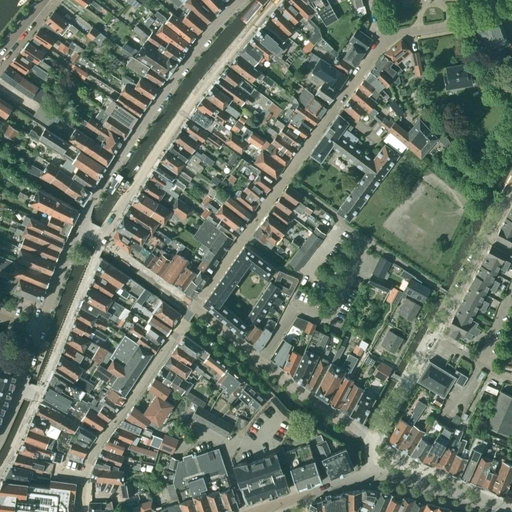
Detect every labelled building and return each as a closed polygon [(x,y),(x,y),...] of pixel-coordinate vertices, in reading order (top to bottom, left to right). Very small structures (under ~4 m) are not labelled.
[(103,8),(92,0),(74,0),(85,7),(88,2),(101,11),(103,8)] [(141,4),(135,0),(131,0),(129,3),(136,9),(141,4)] [(180,0),(183,3),(183,4),(191,10),(206,24),(215,16),(197,0),(186,0),(187,0),(186,0),(180,0)] [(202,0),(216,15),(226,6),(220,0),(202,0)] [(309,33),(311,35),(314,32),(312,30),(314,28),(306,20),(285,0),(283,0),(276,9),(292,24),(293,25),(299,20),(310,31),(309,33)] [(313,14),(299,0),(285,0),(306,20),(313,14)] [(299,0),(313,14),(315,11),(316,13),(318,12),(316,10),(315,7),(313,8),(307,2),(310,1),(310,0),(299,0)] [(310,0),(310,1),(315,7),(316,10),(318,12),(326,26),(327,26),(325,23),(336,17),(337,20),(338,20),(331,7),(328,9),(324,3),(328,1),(327,0),(310,0)] [(352,0),(354,8),(364,4),(363,0),(352,0)] [(284,33),(287,36),(288,35),(292,36),(295,32),(295,28),(296,27),(293,25),(292,24),(276,9),(268,18),(284,33)] [(197,34),(206,24),(191,10),(182,22),(193,31),(197,34)] [(74,35),(78,31),(71,24),(54,11),(39,29),(54,38),(58,33),(61,35),(67,29),(74,35)] [(112,14),(108,12),(102,19),(106,23),(112,14)] [(155,15),(157,17),(165,23),(186,41),(190,44),(197,34),(193,31),(182,22),(172,14),(167,21),(165,19),(166,19),(158,12),(155,15)] [(165,23),(157,17),(153,21),(162,27),(157,33),(184,53),(190,44),(186,41),(165,23)] [(254,35),(274,52),(280,58),(287,49),(286,48),(292,41),(287,36),(284,33),(268,18),(254,35)] [(508,45),(511,42),(511,34),(506,36),(500,20),(477,29),(486,52),(508,44),(508,45)] [(147,35),(136,26),(133,31),(144,39),(147,35)] [(102,48),(109,40),(99,32),(93,27),(86,35),(89,37),(92,40),(102,48)] [(64,44),(54,38),(39,29),(32,38),(48,49),(53,42),(59,46),(57,49),(65,55),(69,48),(64,44)] [(356,46),(365,35),(357,29),(349,41),(356,46)] [(173,59),(177,62),(184,53),(157,33),(154,31),(147,41),(173,59)] [(254,35),(247,44),(239,53),(255,65),(253,67),(264,76),(269,71),(268,70),(257,61),(262,55),(267,60),(272,54),(275,57),(273,59),(282,67),(285,63),(280,58),(274,52),(254,35)] [(372,40),(365,35),(356,46),(364,52),(372,40)] [(389,66),(398,73),(399,73),(402,71),(397,64),(411,53),(401,40),(385,53),(392,62),(389,66)] [(173,59),(147,41),(144,45),(139,52),(125,42),(121,47),(123,49),(133,56),(135,57),(167,76),(177,62),(173,59)] [(85,50),(72,42),(69,47),(81,55),(85,50)] [(44,54),(28,43),(20,52),(48,71),(50,67),(40,60),(44,54)] [(103,49),(108,52),(108,53),(112,48),(107,44),(103,49)] [(354,66),(343,58),(338,55),(339,55),(332,48),(328,44),(324,48),(329,52),(336,58),(331,65),(348,76),(354,66)] [(343,58),(354,66),(364,52),(353,44),(343,58)] [(167,76),(135,57),(133,56),(123,49),(122,52),(131,58),(127,64),(160,85),(167,76)] [(81,56),(75,52),(70,60),(76,64),(81,56)] [(418,53),(412,54),(415,66),(415,69),(421,68),(418,53)] [(10,64),(25,74),(29,67),(36,72),(35,74),(44,80),(48,74),(18,54),(10,64)] [(264,76),(253,67),(238,55),(229,65),(251,82),(256,77),(260,81),(264,76)] [(383,55),(370,72),(384,85),(386,86),(391,79),(398,85),(400,83),(398,73),(389,66),(392,62),(383,55)] [(87,60),(81,57),(78,63),(84,66),(87,60)] [(122,62),(115,58),(113,62),(120,67),(122,62)] [(322,79),(324,80),(338,90),(348,76),(331,65),(320,58),(311,71),(314,73),(322,79)] [(445,88),(472,84),(469,69),(466,69),(465,64),(446,68),(447,75),(443,76),(445,88)] [(50,96),(39,89),(22,77),(8,66),(0,75),(0,76),(4,79),(40,104),(41,105),(40,106),(33,116),(45,123),(51,127),(54,122),(55,123),(58,118),(49,112),(42,107),(50,96)] [(252,99),(257,102),(263,95),(258,91),(255,88),(250,94),(240,86),(244,80),(240,78),(227,68),(220,76),(252,99)] [(389,97),(381,88),(384,85),(370,72),(370,71),(365,79),(385,98),(387,99),(389,97)] [(269,73),(265,78),(272,85),(277,80),(269,73)] [(322,79),(314,73),(311,79),(319,84),(322,79)] [(495,88),(484,74),(474,82),(486,95),(495,88)] [(105,84),(90,75),(86,81),(101,91),(105,84)] [(134,89),(151,99),(158,88),(141,77),(137,85),(133,83),(134,81),(125,75),(121,81),(126,84),(134,89)] [(220,76),(213,85),(233,99),(241,105),(246,99),(248,100),(247,101),(254,106),(257,102),(252,99),(220,76)] [(385,98),(365,79),(358,87),(375,101),(378,96),(385,102),(388,100),(387,99),(385,98)] [(314,96),(327,106),(338,90),(324,80),(314,96)] [(151,99),(134,89),(126,84),(120,94),(144,109),(151,99)] [(228,105),(233,99),(213,85),(205,95),(236,118),(240,113),(228,105)] [(278,86),(276,88),(279,90),(278,91),(290,102),(293,97),(278,86)] [(56,87),(53,92),(60,97),(63,92),(56,87)] [(302,93),(297,101),(300,105),(318,119),(327,106),(314,96),(301,87),(298,90),(302,93)] [(350,98),(366,111),(373,117),(388,129),(392,124),(384,117),(383,119),(377,114),(378,113),(372,108),(376,102),(375,101),(358,87),(350,98)] [(60,97),(53,92),(50,96),(42,107),(49,112),(56,101),(60,97)] [(138,117),(144,109),(120,94),(116,102),(119,104),(138,117)] [(266,117),(265,118),(268,121),(269,121),(272,117),(279,108),(277,107),(263,95),(257,102),(269,112),(266,117)] [(131,128),(138,117),(119,104),(116,102),(108,97),(101,108),(102,109),(131,128)] [(196,107),(221,125),(228,115),(203,97),(196,107)] [(304,139),(318,119),(300,105),(297,101),(296,100),(293,97),(290,102),(297,108),(296,110),(293,108),(290,108),(285,114),(286,116),(292,121),(289,125),(287,127),(299,136),(304,139)] [(12,107),(0,98),(0,115),(5,118),(12,107)] [(366,111),(350,98),(343,108),(357,121),(364,113),(366,111)] [(404,113),(394,100),(388,105),(398,117),(404,113)] [(223,126),(221,125),(196,107),(194,110),(189,117),(205,128),(209,124),(219,131),(220,130),(223,126)] [(93,120),(102,126),(123,140),(131,128),(102,109),(93,120)] [(263,122),(265,118),(266,117),(261,113),(260,114),(255,110),(252,114),(263,122)] [(331,146),(343,129),(348,121),(338,114),(310,154),(320,162),(331,146)] [(76,120),(85,126),(119,147),(123,140),(102,126),(93,120),(91,118),(88,123),(78,116),(76,120)] [(241,117),(237,121),(243,125),(246,121),(241,117)] [(188,119),(180,130),(199,143),(199,142),(201,143),(205,138),(214,145),(219,149),(223,144),(188,119)] [(437,139),(419,119),(408,133),(395,122),(388,130),(421,159),(437,139)] [(297,149),(304,139),(299,136),(287,127),(277,120),(275,123),(282,129),(278,134),(297,149)] [(237,121),(234,125),(231,129),(237,133),(243,125),(237,121)] [(19,133),(8,125),(2,133),(14,141),(19,133)] [(85,126),(84,129),(95,137),(96,135),(98,136),(95,141),(114,154),(119,147),(85,126)] [(69,144),(45,128),(40,137),(36,134),(37,134),(35,133),(35,132),(31,130),(29,134),(61,155),(62,155),(98,179),(105,167),(78,149),(76,152),(77,154),(78,154),(73,160),(63,153),(69,144)] [(271,144),(276,148),(291,158),(297,149),(278,134),(270,128),(268,130),(269,131),(269,132),(276,137),(271,144)] [(114,154),(95,141),(76,129),(68,139),(107,165),(114,154)] [(241,136),(245,138),(250,142),(251,141),(262,150),(263,148),(266,150),(264,152),(268,155),(274,148),(253,132),(252,132),(247,129),(241,136)] [(357,140),(343,129),(331,146),(366,172),(336,213),(348,221),(398,156),(384,145),(372,161),(357,150),(362,143),(357,140)] [(199,143),(180,130),(174,140),(201,160),(211,166),(214,162),(202,154),(201,155),(194,150),(199,143)] [(225,142),(234,148),(242,154),(248,144),(250,142),(245,138),(243,141),(232,133),(225,142)] [(401,142),(392,135),(386,143),(395,151),(401,142)] [(174,140),(167,150),(185,163),(200,174),(203,169),(203,168),(198,164),(201,160),(174,140)] [(276,148),(270,157),(285,167),(291,158),(276,148)] [(167,150),(160,161),(178,173),(190,181),(192,178),(183,172),(182,173),(180,171),(185,163),(167,150)] [(270,157),(262,151),(254,163),(276,178),(284,167),(270,157)] [(227,163),(231,166),(238,156),(234,153),(227,163)] [(52,159),(49,163),(57,168),(60,164),(52,159)] [(178,173),(160,161),(154,170),(173,183),(183,190),(186,186),(174,177),(178,173)] [(262,191),(266,194),(274,181),(260,171),(245,161),(243,165),(257,175),(252,183),(262,191)] [(57,168),(49,163),(43,172),(32,165),(29,172),(39,178),(50,183),(51,181),(83,202),(91,190),(59,170),(57,168)] [(62,165),(59,170),(91,190),(98,179),(79,167),(73,163),(69,169),(62,165)] [(242,165),(238,172),(241,174),(246,168),(242,165)] [(154,170),(148,179),(166,191),(176,198),(179,194),(170,188),(173,183),(154,170)] [(237,179),(231,174),(227,180),(233,184),(237,179)] [(221,181),(215,177),(214,177),(211,181),(217,186),(221,181)] [(148,179),(140,191),(170,210),(173,206),(161,198),(166,191),(148,179)] [(235,199),(252,214),(266,194),(262,191),(252,183),(250,181),(243,191),(242,190),(241,191),(240,191),(238,191),(233,198),(235,199)] [(288,186),(281,195),(303,211),(306,208),(297,201),(302,195),(288,186)] [(212,199),(213,197),(216,193),(217,192),(211,188),(207,194),(212,199)] [(45,210),(45,211),(52,214),(73,223),(78,212),(38,189),(35,194),(32,193),(29,197),(20,192),(18,197),(19,197),(25,200),(45,210)] [(170,210),(140,191),(132,203),(164,224),(170,215),(178,221),(181,217),(186,220),(193,210),(178,199),(173,206),(170,210)] [(216,193),(213,197),(222,204),(245,223),(252,214),(235,199),(233,198),(229,195),(224,201),(223,200),(223,199),(216,193)] [(206,207),(208,203),(212,199),(208,195),(201,203),(206,207)] [(303,211),(281,195),(275,205),(287,215),(292,209),(300,215),(303,211)] [(208,203),(206,207),(210,211),(215,214),(222,219),(239,232),(245,223),(222,204),(217,210),(213,207),(208,203)] [(275,205),(267,215),(286,229),(293,219),(287,215),(275,205)] [(152,235),(165,243),(165,242),(168,244),(171,240),(159,231),(158,231),(157,231),(157,232),(153,230),(157,224),(130,207),(123,217),(146,231),(152,235)] [(306,208),(303,211),(309,215),(312,211),(306,207),(306,208)] [(211,212),(206,209),(201,216),(205,219),(208,216),(211,212)] [(46,225),(67,235),(73,223),(52,214),(46,225)] [(271,229),(281,236),(286,229),(267,215),(259,225),(263,228),(268,232),(271,229)] [(205,219),(205,220),(207,222),(233,240),(239,232),(222,219),(221,219),(217,224),(211,220),(212,219),(210,217),(208,216),(205,219)] [(115,229),(118,230),(138,244),(146,231),(123,217),(115,229)] [(30,218),(26,226),(41,233),(42,232),(65,241),(67,235),(46,225),(30,218)] [(511,221),(506,218),(500,228),(511,234),(511,221)] [(205,220),(193,237),(202,244),(208,248),(221,258),(233,240),(207,222),(205,220)] [(271,229),(268,232),(263,228),(259,225),(252,235),(271,249),(281,236),(271,229)] [(17,229),(15,233),(22,236),(22,234),(61,250),(65,241),(42,232),(41,233),(26,226),(24,232),(17,229)] [(313,233),(322,240),(328,231),(325,229),(322,232),(316,228),(313,233)] [(511,234),(500,228),(495,239),(510,247),(511,243),(511,234)] [(131,256),(142,263),(150,252),(138,244),(118,230),(114,237),(115,241),(132,255),(131,256)] [(146,231),(138,244),(150,252),(154,246),(160,250),(160,249),(165,243),(152,235),(146,231)] [(322,240),(313,233),(309,238),(318,245),(322,240)] [(20,249),(56,262),(60,250),(25,237),(22,244),(20,249)] [(318,245),(309,238),(305,243),(314,250),(318,245)] [(294,239),(291,243),(297,247),(301,243),(294,239)] [(314,250),(305,243),(301,248),(310,255),(314,250)] [(208,248),(202,244),(199,247),(203,250),(202,252),(205,254),(201,259),(202,260),(214,268),(221,258),(208,248)] [(159,259),(151,270),(161,276),(175,256),(170,253),(169,255),(163,251),(160,249),(160,250),(154,246),(150,252),(159,259)] [(244,322),(224,307),(220,304),(224,299),(248,265),(268,280),(275,269),(244,246),(212,291),(203,304),(243,337),(252,344),(262,330),(256,326),(251,323),(254,320),(248,316),(244,322)] [(491,246),(486,256),(508,268),(510,263),(504,260),(506,254),(491,246)] [(310,255),(301,248),(297,254),(306,261),(310,255)] [(51,274),(56,262),(20,249),(18,254),(16,260),(51,274)] [(150,252),(142,263),(151,270),(159,259),(150,252)] [(185,267),(188,262),(176,254),(175,256),(161,276),(174,284),(185,267)] [(306,261),(297,254),(293,259),(302,266),(306,261)] [(0,270),(1,271),(45,290),(50,276),(13,262),(0,256),(0,270)] [(508,268),(486,256),(480,266),(496,274),(499,268),(505,272),(508,268)] [(376,265),(386,271),(390,263),(385,260),(380,257),(376,265)] [(102,259),(95,273),(120,289),(121,288),(127,277),(102,259)] [(302,266),(293,259),(289,264),(298,271),(302,266)] [(196,268),(200,270),(208,276),(214,268),(202,260),(196,268)] [(382,280),(386,271),(376,265),(372,274),(382,280)] [(496,274),(480,266),(475,276),(497,288),(499,283),(493,280),(496,274)] [(184,291),(192,279),(196,274),(185,267),(174,284),(184,291)] [(192,279),(184,291),(192,297),(195,296),(208,276),(200,270),(193,280),(192,279)] [(404,291),(408,293),(422,301),(428,290),(418,284),(419,281),(415,279),(416,277),(403,270),(400,276),(407,279),(407,278),(410,280),(404,291)] [(45,290),(1,271),(0,272),(0,278),(7,282),(7,293),(8,292),(18,296),(19,293),(41,302),(45,290)] [(297,280),(296,279),(296,278),(279,271),(274,285),(280,289),(280,290),(290,296),(294,289),(298,282),(298,281),(297,280)] [(95,273),(89,287),(110,299),(115,292),(127,299),(130,295),(128,294),(120,289),(95,273)] [(392,285),(371,276),(367,284),(388,293),(392,285)] [(497,288),(475,276),(470,286),(485,294),(488,288),(495,292),(497,288)] [(136,282),(128,294),(130,295),(137,299),(140,297),(146,289),(136,282)] [(280,289),(274,285),(271,283),(264,293),(280,304),(282,301),(275,297),(280,290),(280,289)] [(485,294),(470,286),(464,296),(486,308),(489,304),(482,300),(485,294)] [(89,287),(84,298),(88,301),(106,310),(120,319),(124,321),(130,312),(124,308),(121,306),(110,299),(89,287)] [(402,292),(393,288),(388,296),(397,301),(402,292)] [(264,293),(259,300),(269,306),(272,302),(278,307),(280,304),(264,293)] [(486,308),(464,296),(459,306),(474,315),(477,309),(484,312),(486,308)] [(137,300),(136,302),(141,306),(145,301),(140,297),(137,299),(137,300)] [(88,301),(84,298),(80,308),(97,317),(99,313),(108,319),(107,320),(117,325),(120,319),(106,310),(88,301)] [(411,321),(419,306),(406,299),(403,306),(405,307),(400,315),(411,321)] [(269,306),(259,300),(253,308),(263,315),(266,310),(273,314),(275,311),(269,306)] [(162,302),(153,315),(172,328),(180,315),(162,302)] [(139,306),(135,303),(131,309),(135,312),(139,306)] [(474,315),(459,306),(454,316),(476,328),(478,324),(471,320),(474,315)] [(253,308),(248,316),(254,320),(251,323),(256,326),(263,315),(253,308)] [(79,310),(76,317),(96,329),(97,326),(105,330),(108,325),(79,310)] [(147,322),(151,325),(166,336),(172,328),(153,315),(152,315),(147,322)] [(476,328),(454,316),(448,327),(453,329),(450,336),(458,340),(459,338),(463,340),(464,338),(469,341),(473,335),(476,337),(480,330),(476,328)] [(76,317),(71,330),(87,339),(91,332),(97,335),(96,336),(105,341),(108,337),(100,331),(96,329),(76,317)] [(305,331),(309,322),(297,317),(292,324),(300,326),(299,329),(305,331)] [(264,327),(262,330),(252,344),(261,351),(269,338),(276,324),(269,319),(266,324),(270,327),(268,330),(264,327)] [(309,322),(305,331),(311,334),(315,325),(309,322)] [(137,323),(135,326),(144,333),(143,334),(156,343),(160,346),(166,336),(151,325),(146,332),(142,329),(143,328),(137,323)] [(140,338),(137,343),(139,345),(152,353),(154,355),(160,346),(156,343),(143,334),(144,333),(135,326),(131,332),(140,338)] [(359,349),(355,357),(357,359),(359,360),(364,351),(365,352),(376,331),(369,327),(357,348),(359,349)] [(87,339),(71,330),(66,341),(92,357),(92,358),(96,361),(100,364),(104,366),(112,353),(87,339)] [(305,385),(328,336),(314,330),(302,357),(292,377),(305,385)] [(394,353),(402,338),(389,331),(386,338),(388,339),(383,347),(394,353)] [(341,338),(336,336),(330,333),(328,336),(305,385),(315,393),(332,364),(340,345),(341,338)] [(115,390),(124,396),(152,353),(139,345),(137,343),(125,335),(110,358),(113,360),(108,368),(114,373),(107,383),(107,384),(110,387),(111,387),(115,390)] [(195,356),(221,376),(228,368),(204,349),(184,335),(177,345),(194,356),(195,356)] [(341,338),(340,345),(332,364),(315,393),(328,401),(338,383),(345,371),(349,373),(357,359),(355,357),(349,354),(341,369),(335,365),(345,347),(344,347),(348,338),(343,335),(341,338)] [(283,369),(291,351),(296,339),(293,338),(290,345),(284,340),(270,359),(283,369)] [(65,344),(61,355),(78,366),(82,360),(83,360),(82,361),(89,365),(92,360),(85,356),(85,357),(65,344)] [(177,345),(171,355),(191,369),(192,369),(195,371),(200,375),(203,372),(197,368),(198,367),(192,362),(191,364),(189,363),(194,356),(177,345)] [(283,369),(292,377),(302,357),(291,351),(283,369)] [(61,355),(56,366),(60,369),(83,383),(85,380),(79,376),(84,369),(78,366),(61,355)] [(191,369),(171,355),(165,363),(187,379),(187,378),(190,379),(192,377),(189,376),(187,375),(191,369)] [(468,378),(456,371),(453,375),(429,361),(416,381),(444,398),(452,384),(461,389),(468,378)] [(385,382),(392,368),(381,362),(373,375),(385,382)] [(0,420),(7,402),(17,370),(0,364),(0,420)] [(114,373),(99,364),(93,373),(107,383),(114,373)] [(74,386),(86,392),(88,394),(94,386),(85,380),(83,383),(60,369),(56,366),(53,373),(73,385),(74,386)] [(197,406),(201,408),(205,403),(188,392),(192,385),(191,384),(188,382),(163,366),(155,377),(181,395),(198,406),(197,406)] [(228,368),(221,376),(212,388),(215,390),(219,384),(225,389),(236,375),(228,368)] [(338,383),(328,401),(338,408),(349,390),(352,384),(352,383),(353,381),(347,377),(349,373),(345,371),(338,383)] [(201,376),(208,381),(211,377),(204,372),(201,376)] [(68,396),(80,402),(82,400),(81,399),(86,392),(74,386),(73,385),(53,373),(49,383),(68,396)] [(233,402),(235,403),(238,398),(243,393),(241,391),(247,385),(236,375),(225,389),(233,395),(236,398),(233,402)] [(157,395),(172,406),(175,402),(166,396),(171,389),(155,378),(147,388),(157,395)] [(80,402),(68,396),(49,383),(42,396),(67,411),(70,405),(75,409),(72,414),(81,420),(83,416),(84,414),(76,409),(80,402)] [(361,394),(363,391),(364,390),(358,387),(352,383),(352,384),(349,390),(338,408),(349,416),(361,394)] [(257,393),(247,385),(241,391),(243,393),(238,398),(235,403),(232,406),(237,410),(241,405),(240,404),(242,401),(243,401),(247,405),(257,393)] [(115,390),(111,387),(110,387),(104,394),(106,395),(106,396),(110,398),(120,405),(126,398),(124,396),(115,390)] [(361,394),(349,416),(361,424),(375,398),(363,391),(361,394)] [(511,430),(511,396),(500,391),(485,426),(509,437),(511,430)] [(266,400),(257,393),(247,405),(253,410),(255,408),(257,410),(266,400)] [(114,414),(120,405),(110,398),(106,396),(106,395),(97,407),(97,408),(99,409),(100,410),(104,406),(110,411),(114,414)] [(166,416),(172,406),(157,395),(150,404),(166,416)] [(287,409),(275,396),(271,400),(283,414),(294,421),(297,416),(287,409)] [(444,401),(437,397),(433,402),(440,407),(444,401)] [(76,409),(84,414),(83,416),(81,420),(100,431),(107,422),(89,410),(91,408),(89,407),(91,405),(92,404),(90,403),(89,402),(88,401),(87,403),(82,400),(80,402),(76,409)] [(387,442),(398,449),(401,444),(413,426),(420,414),(425,405),(419,401),(412,411),(414,412),(407,424),(400,420),(387,442)] [(82,462),(84,458),(88,447),(90,445),(77,440),(71,438),(71,439),(67,437),(65,439),(63,438),(65,431),(71,420),(42,404),(40,404),(39,404),(39,405),(34,415),(29,428),(51,436),(51,437),(55,438),(55,439),(57,440),(58,444),(63,443),(70,446),(67,455),(69,457),(68,458),(82,463),(82,462)] [(143,414),(159,425),(166,416),(150,404),(143,414)] [(94,406),(91,405),(89,407),(91,408),(89,410),(107,422),(114,414),(110,411),(104,406),(100,410),(99,409),(97,408),(97,407),(94,406)] [(203,410),(201,408),(197,406),(191,418),(197,421),(203,410)] [(149,429),(151,426),(156,429),(159,425),(143,414),(133,407),(125,417),(132,422),(143,427),(149,429)] [(197,421),(203,424),(209,413),(203,410),(197,421)] [(209,413),(203,424),(208,427),(215,416),(209,413)] [(451,422),(456,425),(461,418),(456,414),(451,422)] [(208,427),(214,431),(220,419),(215,416),(208,427)] [(240,430),(247,421),(246,420),(240,417),(238,416),(234,427),(240,430)] [(149,429),(143,427),(132,422),(124,419),(118,427),(136,434),(138,435),(140,430),(143,432),(143,433),(151,436),(153,431),(149,429)] [(220,434),(226,423),(220,419),(214,431),(220,434)] [(410,455),(422,461),(424,456),(444,425),(433,419),(431,422),(430,424),(410,455)] [(77,440),(90,445),(92,441),(96,435),(79,425),(71,420),(65,431),(73,435),(75,431),(79,434),(77,440)] [(398,449),(410,455),(430,424),(426,421),(425,422),(423,424),(424,425),(420,430),(413,426),(401,444),(398,449)] [(232,426),(226,423),(220,434),(226,437),(232,426)] [(453,431),(444,425),(424,456),(422,461),(433,466),(453,431)] [(131,443),(136,434),(118,427),(110,437),(131,443)] [(29,428),(24,441),(29,443),(51,450),(55,439),(55,438),(51,437),(51,436),(29,428)] [(448,472),(461,442),(459,441),(463,432),(455,428),(450,437),(449,437),(435,466),(448,472)] [(484,441),(485,441),(487,436),(478,432),(476,437),(476,438),(484,441)] [(164,435),(162,439),(161,442),(175,447),(178,441),(164,435)] [(322,459),(325,465),(330,478),(339,474),(340,475),(345,473),(345,472),(353,468),(345,449),(332,454),(326,440),(323,441),(321,435),(313,438),(316,444),(322,459)] [(152,440),(150,445),(158,448),(161,442),(162,439),(154,436),(152,440)] [(110,437),(102,448),(121,455),(124,447),(128,449),(156,458),(157,452),(130,445),(131,443),(110,437)] [(467,462),(459,477),(469,481),(480,458),(485,448),(487,442),(485,441),(484,441),(476,438),(476,437),(475,437),(473,443),(470,451),(468,456),(469,457),(468,459),(467,459),(466,461),(467,462)] [(468,456),(470,451),(463,448),(466,441),(462,439),(461,442),(448,472),(459,477),(467,462),(466,461),(467,459),(468,459),(469,457),(468,456)] [(29,443),(24,441),(21,447),(19,452),(37,458),(38,452),(50,456),(53,457),(52,463),(60,465),(62,462),(64,455),(51,450),(29,443)] [(161,442),(158,448),(172,454),(175,447),(161,442)] [(309,445),(285,453),(283,447),(280,448),(277,453),(281,465),(288,462),(297,490),(322,481),(309,445)] [(121,455),(102,448),(97,459),(119,466),(123,456),(121,455)] [(219,448),(180,461),(192,497),(205,493),(211,511),(233,511),(239,510),(219,448)] [(480,458),(469,481),(481,486),(483,481),(492,461),(485,458),(489,450),(485,448),(480,458)] [(493,458),(499,461),(503,462),(505,463),(507,457),(496,452),(493,458)] [(288,489),(276,453),(265,456),(265,458),(247,464),(246,462),(233,466),(246,506),(259,502),(259,499),(288,489)] [(11,466),(32,471),(42,474),(45,463),(38,460),(17,454),(11,466)] [(169,468),(176,470),(178,462),(178,460),(172,458),(169,468)] [(494,473),(499,461),(493,458),(492,461),(483,481),(481,486),(491,490),(498,474),(494,473)] [(118,470),(119,466),(97,459),(93,467),(118,470)] [(196,511),(192,497),(180,461),(178,462),(173,482),(175,489),(178,500),(180,504),(182,511),(196,511)] [(511,475),(511,465),(505,463),(503,462),(498,474),(491,490),(504,496),(511,475)] [(30,480),(32,471),(11,466),(4,478),(6,479),(6,480),(24,482),(30,483),(49,485),(50,479),(37,477),(36,480),(30,480)] [(118,470),(93,467),(91,479),(107,481),(107,482),(122,483),(124,471),(118,470)] [(74,511),(73,505),(76,483),(50,480),(49,486),(3,480),(2,480),(0,484),(0,511),(74,511)] [(123,498),(134,496),(132,484),(121,485),(123,498)] [(174,501),(178,500),(175,489),(170,491),(174,501)] [(357,511),(359,511),(362,500),(365,490),(347,492),(349,511),(357,511)] [(362,500),(359,511),(357,511),(366,511),(367,511),(368,511),(369,508),(374,509),(380,492),(365,490),(362,500)] [(349,511),(347,492),(335,496),(336,501),(337,511),(349,511)] [(366,511),(385,511),(392,495),(380,492),(374,509),(369,508),(368,511),(367,511),(366,511)] [(192,497),(196,511),(211,511),(205,493),(192,497)] [(396,511),(403,498),(392,495),(385,511),(396,511)] [(337,511),(336,501),(335,496),(322,500),(323,511),(337,511)] [(409,511),(414,501),(403,498),(396,511),(409,511)] [(112,511),(112,509),(112,508),(112,501),(101,503),(89,504),(88,511),(152,511),(156,511),(152,500),(138,505),(140,511),(112,511)] [(310,506),(310,511),(323,511),(322,500),(311,503),(310,506)] [(422,511),(426,504),(414,501),(409,511),(422,511)]
